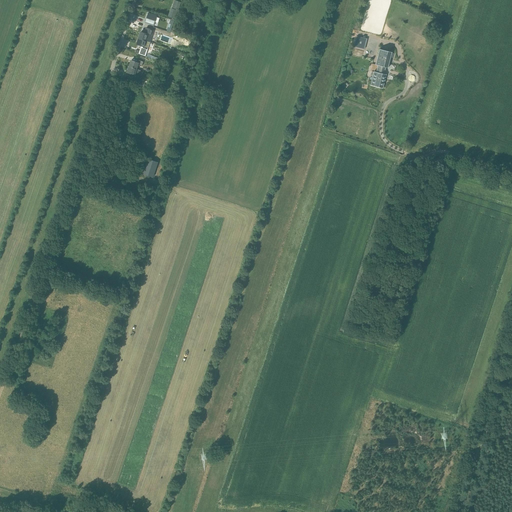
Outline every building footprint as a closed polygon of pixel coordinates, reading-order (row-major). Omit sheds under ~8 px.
[(171,10),(169,16),(174,17),(176,10),(178,11),(178,10),(179,7),(174,5),(172,10),(171,10)] [(148,13),(145,23),(154,26),(157,16),(148,13)] [(141,32),(139,38),(150,42),(153,33),(152,32),(153,30),(146,28),(145,33),(141,32)] [(354,46),(358,47),(364,49),(367,39),(357,37),(354,46)] [(139,38),(137,44),(142,46),(140,53),(146,55),(150,42),(139,38)] [(388,68),(387,67),(391,52),(392,53),(392,52),(379,49),(380,50),(376,65),(375,64),(375,65),(379,66),(377,72),(374,71),(374,72),(371,85),(370,85),(383,88),(382,88),(385,75),(386,75),(387,75),(383,74),(384,67),(388,68)] [(129,66),(137,69),(138,65),(142,66),(144,62),(138,60),(137,62),(131,60),(129,66)] [(129,66),(127,72),(133,75),(132,77),(138,79),(139,74),(141,70),(137,69),(129,66)] [(128,83),(129,83),(138,87),(140,82),(129,78),(128,83)] [(153,178),(158,162),(144,158),(139,173),(153,178)] [(79,233),(79,232),(79,231),(78,229),(77,229),(76,228),(75,227),(74,227),(73,227),(71,227),(70,228),(68,229),(68,230),(67,231),(67,232),(67,234),(67,235),(68,236),(68,237),(69,238),(71,239),(72,239),(73,239),(75,239),(76,238),(78,238),(78,237),(79,236),(79,234),(79,233)] [(45,388),(45,387),(44,385),(44,384),(43,383),(41,382),(40,382),(39,382),(38,382),(36,382),(35,382),(34,383),(33,384),(33,385),(32,386),(32,388),(32,389),(32,390),(33,391),(34,392),(34,393),(36,394),(38,394),(39,394),(41,394),(41,393),(43,392),(44,391),(44,390),(45,389),(45,388)]
